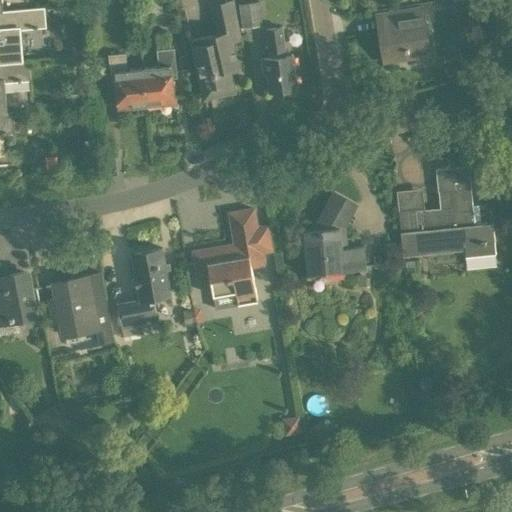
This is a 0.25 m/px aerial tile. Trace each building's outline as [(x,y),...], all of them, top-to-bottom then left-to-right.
[(225,0),(208,4),(214,36),(203,39),(204,44),(192,47),(204,98),(234,91),(229,69),(237,67),(231,41),(241,39),(233,0),(225,0)] [(258,0),(237,4),(241,28),(262,25),(258,0)] [(471,17),(467,0),(464,0),(451,2),(454,19),(471,17)] [(0,11),(0,62),(22,61),(20,29),(45,27),(44,7),(2,11),(0,11)] [(394,27),(380,29),(385,60),(410,56),(408,49),(427,46),(421,9),(392,14),(394,27)] [(267,72),(269,91),(296,87),(292,55),(286,56),(283,25),(265,28),(269,58),(261,59),(263,73),(267,72)] [(158,68),(144,70),(147,104),(174,102),(171,78),(176,78),(173,48),(156,50),(158,68)] [(147,104),(144,70),(127,71),(125,52),(108,54),(111,84),(116,83),(118,107),(147,104)] [(0,113),(6,113),(4,81),(30,79),(28,60),(22,61),(0,62),(0,113)] [(6,113),(0,113),(0,132),(14,132),(12,113),(6,113)] [(398,210),(401,255),(428,253),(464,249),(464,245),(494,242),(492,222),(474,224),(468,166),(435,169),(438,192),(443,191),(445,211),(424,213),(424,208),(398,210)] [(365,268),(363,246),(346,247),(344,227),(357,203),(334,190),(313,229),(304,230),(308,274),(365,268)] [(213,295),(235,291),(236,298),(256,294),(251,266),(262,264),(253,209),(241,211),(245,237),(234,239),(235,244),(194,251),(198,275),(209,273),(213,295)] [(116,302),(123,340),(145,336),(142,323),(158,320),(154,297),(171,294),(162,248),(131,254),(139,298),(116,302)] [(0,279),(0,319),(37,313),(29,274),(0,279)] [(63,333),(97,326),(100,342),(113,339),(105,297),(93,300),(89,278),(54,284),(57,299),(52,300),(51,299),(50,299),(54,322),(56,321),(55,320),(61,319),(63,333)] [(43,433),(55,425),(66,443),(76,436),(57,403),(32,417),(43,433)] [(299,416),(282,419),(285,435),(302,433),(299,416)]
